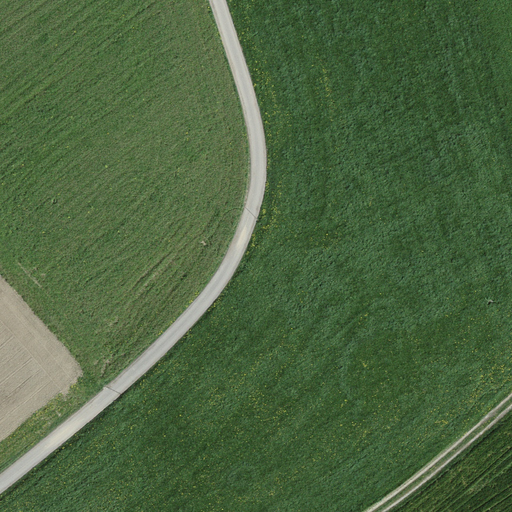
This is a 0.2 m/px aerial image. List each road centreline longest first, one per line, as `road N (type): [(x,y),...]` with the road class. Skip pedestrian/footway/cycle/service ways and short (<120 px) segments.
road 1 (unclassified): [(0,482),(211,298),(257,174),(207,0)]
road 2 (track): [(378,511),(511,399)]
